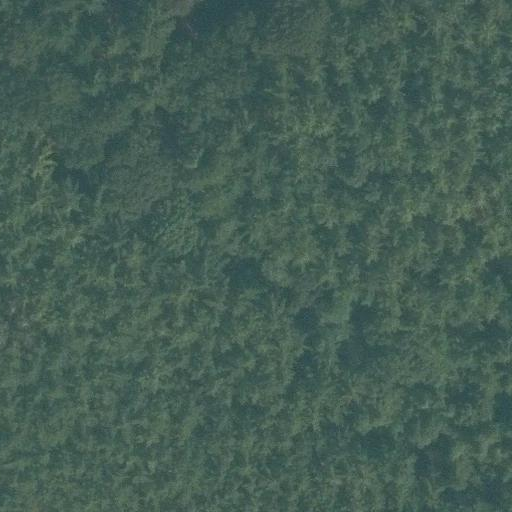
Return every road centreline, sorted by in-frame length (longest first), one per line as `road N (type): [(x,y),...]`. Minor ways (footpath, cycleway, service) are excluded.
road 1 (track): [(511,406),(124,160)]
road 2 (track): [(124,160),(304,0)]
road 3 (track): [(0,126),(94,189),(124,160)]
